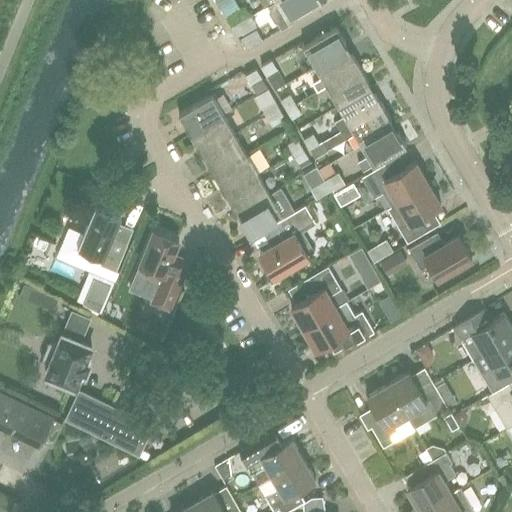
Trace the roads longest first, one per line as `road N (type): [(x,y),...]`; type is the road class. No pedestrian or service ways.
road 1 (residential): [(302,391),(145,107),(145,93),(198,62)]
road 2 (residential): [(511,237),(439,94),(433,53)]
road 3 (residential): [(438,313),(302,391)]
road 4 (residential): [(236,432),(103,511)]
road 5 (residential): [(336,0),(248,52),(198,62)]
road 6 (residential): [(376,511),(302,391)]
